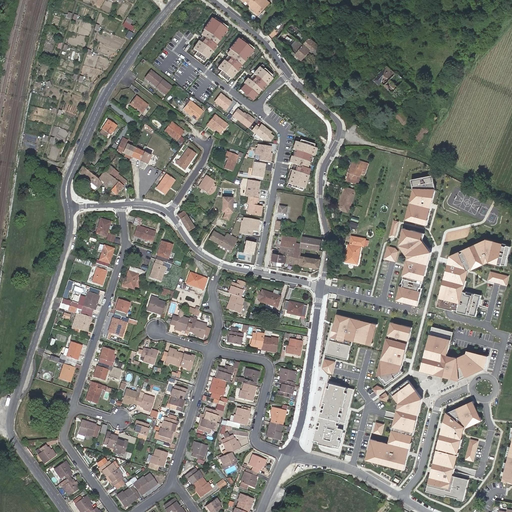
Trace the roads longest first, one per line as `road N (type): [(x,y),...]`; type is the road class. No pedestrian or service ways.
road 1 (residential): [(213,0),(338,122),(320,177),(320,287)]
road 2 (residential): [(68,207),(63,254),(10,419),(15,441),(65,511)]
road 3 (residential): [(175,0),(102,100),(66,184),(68,207)]
road 4 (residential): [(168,213),(207,257),(320,287)]
road 5 (residential): [(320,287),(303,414),(286,454)]
road 6 (residential): [(211,351),(268,363),(254,439),(286,454)]
road 7 (residential): [(125,247),(73,407)]
road 8 (residential): [(403,498),(420,476),(440,403),(472,385)]
road 9 (residential): [(169,482),(211,351)]
road 10 (residential): [(73,407),(63,436),(114,511)]
